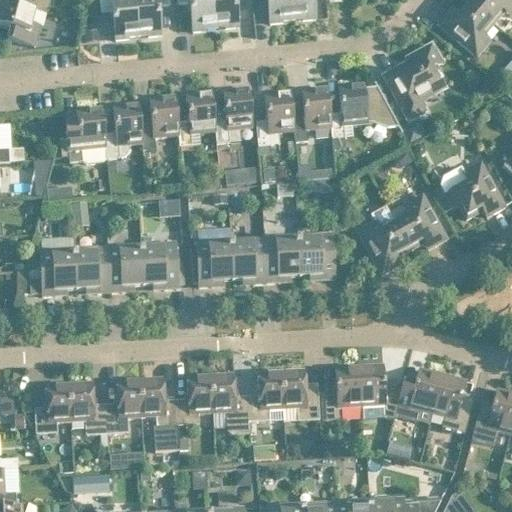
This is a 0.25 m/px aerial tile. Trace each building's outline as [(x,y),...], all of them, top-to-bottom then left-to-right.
[(38,0),(0,0),(0,3),(35,13),(47,16),(50,3),(38,0)] [(132,0),(98,0),(100,15),(112,14),(115,43),(138,41),(132,0)] [(168,0),(132,0),(138,41),(161,39),(157,9),(169,8),(168,0)] [(215,33),(211,0),(176,0),(177,7),(189,6),(192,35),(215,33)] [(211,0),(215,33),(238,30),(235,1),(245,0),(211,0)] [(266,0),(270,27),(292,25),(289,0),(266,0)] [(289,0),(292,25),(315,22),(312,0),(289,0)] [(511,0),(471,0),(467,5),(493,28),(509,9),(511,11),(511,0)] [(31,26),(35,13),(0,3),(0,28),(10,32),(7,43),(34,50),(39,29),(31,26)] [(493,28),(467,5),(452,23),(446,18),(437,28),(476,61),(484,50),(479,45),(493,28)] [(383,79),(398,105),(408,124),(425,115),(417,100),(441,86),(432,71),(441,66),(431,48),(407,61),(410,66),(401,71),(400,70),(383,79)] [(511,68),(503,79),(510,84),(511,82),(511,68)] [(363,92),(363,88),(338,90),(340,116),(329,117),(330,131),(331,142),(344,141),(343,130),(370,127),(387,132),(397,131),(407,150),(408,149),(374,86),(373,87),(376,91),(363,92)] [(222,94),(223,102),(225,120),(213,122),(215,135),(216,147),(240,144),(239,133),(251,131),(247,92),(222,94)] [(329,117),(326,92),(301,94),(304,120),(292,121),(293,135),(294,146),(308,145),(306,133),(330,131),(329,117)] [(293,135),(292,121),(289,95),(264,98),(267,124),(255,125),(258,150),(279,148),(278,136),(293,135)] [(213,122),(211,104),(210,96),(186,98),(188,124),(176,125),(178,139),(179,151),(192,149),(191,138),(215,135),(213,122)] [(178,139),(176,125),(174,100),(149,102),(152,128),(140,129),(142,147),(142,154),(156,153),(154,142),(178,139)] [(142,147),(140,129),(137,108),(112,110),(115,136),(103,137),(106,162),(124,160),(129,153),(129,148),(142,147)] [(103,137),(101,111),(76,114),(79,140),(66,141),(69,166),(82,165),(86,168),(103,165),(106,162),(103,137)] [(0,166),(10,166),(9,152),(0,152),(0,166)] [(511,158),(502,170),(511,179),(511,186),(511,188),(511,158)] [(440,189),(452,212),(460,208),(467,221),(465,222),(466,223),(482,214),(486,221),(504,211),(480,167),(463,177),(460,171),(442,181),(440,189)] [(414,213),(393,224),(410,254),(430,243),(434,249),(446,243),(422,199),(410,206),(414,213)] [(410,254),(393,224),(385,210),(365,221),(369,229),(357,235),(381,279),(393,272),(389,265),(410,254)] [(332,238),(297,240),(300,280),(320,279),(320,283),(334,283),(332,238)] [(300,280),(297,240),(263,242),(266,287),(279,286),(279,281),(300,280)] [(266,287),(263,242),(230,244),(232,284),(253,283),(253,287),(266,287)] [(76,293),(74,253),(73,243),(38,245),(41,282),(29,283),(30,299),(42,298),(42,300),(56,299),(56,294),(76,293)] [(232,284),(230,244),(196,246),(198,291),(212,290),(212,285),(232,284)] [(175,247),(140,249),(143,289),(163,288),(164,293),(178,292),(175,247)] [(143,289),(140,249),(107,251),(110,296),(123,295),(123,290),(143,289)] [(110,296),(107,251),(74,253),(76,293),(96,292),(97,297),(110,296)] [(394,419),(400,398),(396,397),(396,396),(384,396),(383,369),(358,370),(360,411),(361,422),(384,421),(393,423),(394,419)] [(360,411),(358,370),(334,372),(336,395),(324,396),(325,424),(339,423),(338,412),(360,411)] [(431,418),(441,379),(419,373),(412,399),(401,396),(400,398),(394,419),(429,428),(431,418)] [(304,374),(280,375),(283,413),(297,412),(297,425),(319,423),(318,395),(305,396),(304,374)] [(283,424),(283,413),(280,375),(257,376),(258,399),(247,399),(248,426),(283,424)] [(233,378),(210,379),(212,417),(213,435),(227,434),(232,439),(249,438),(248,426),(247,399),(235,400),(233,378)] [(212,417),(210,379),(186,381),(187,403),(175,403),(177,430),(198,428),(198,418),(212,417)] [(465,385),(441,379),(431,418),(444,421),(441,431),(464,437),(471,411),(459,408),(465,385)] [(177,430),(175,403),(164,404),(163,382),(139,383),(141,421),(155,420),(156,430),(153,430),(155,455),(179,454),(177,430)] [(141,421),(139,383),(115,385),(117,407),(105,408),(106,438),(128,437),(127,422),(141,421)] [(106,438),(105,408),(93,408),(92,386),(68,388),(70,426),(84,425),(85,439),(106,438)] [(70,426),(68,388),(45,389),(46,411),(34,412),(35,438),(57,437),(56,426),(70,426)] [(509,438),(511,426),(511,397),(496,393),(490,416),(479,413),(472,440),(495,446),(498,435),(509,438)] [(0,473),(2,473),(17,472),(17,462),(0,463),(0,473)] [(0,473),(0,510),(16,509),(15,496),(3,497),(2,473),(0,473)] [(108,481),(72,483),(73,499),(109,497),(108,481)] [(463,511),(452,497),(444,511),(463,511)] [(436,511),(440,504),(415,506),(416,510),(404,511),(403,502),(369,504),(369,511),(436,511)]
